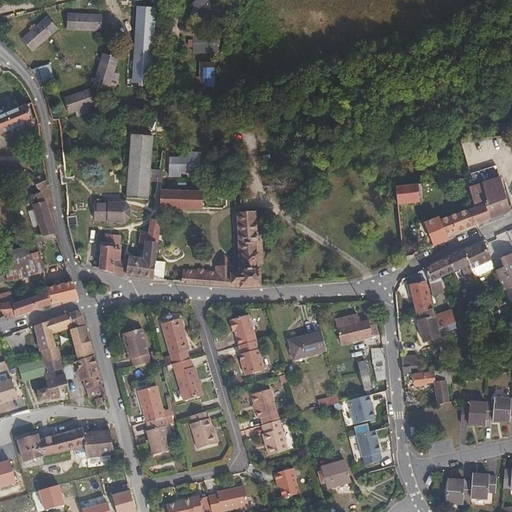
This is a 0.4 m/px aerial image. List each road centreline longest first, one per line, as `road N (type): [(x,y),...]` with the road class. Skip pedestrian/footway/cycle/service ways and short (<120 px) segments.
road 1 (residential): [(195,291),(241,450),(234,466),(137,489)]
road 2 (residential): [(0,52),(26,72),(43,112),(58,222),(74,272)]
road 3 (residential): [(385,292),(403,454),(418,501)]
road 4 (residential): [(195,291),(385,292)]
road 5 (residential): [(385,292),(404,269),(511,220)]
road 6 (residential): [(117,418),(57,411),(7,422),(0,435)]
road 7 (residential): [(84,301),(117,418)]
